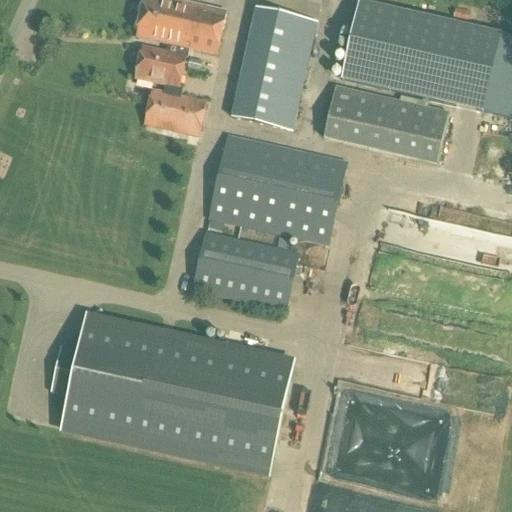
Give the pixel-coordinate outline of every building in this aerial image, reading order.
[(227,15),(161,0),(158,1),(145,0),(136,39),(168,46),(165,56),(143,51),(136,81),(165,87),(164,95),(152,93),(144,127),(198,139),(206,105),(176,98),(187,51),(217,57),(227,15)] [(511,38),(359,4),(341,83),(511,121),(511,38)] [(468,25),(470,14),(456,10),(453,21),(468,25)] [(293,134),(317,25),(257,12),(233,121),(293,134)] [(437,169),(450,115),(336,89),(324,143),(437,169)] [(328,249),(346,167),(228,140),(209,222),(328,249)] [(411,209),(431,210),(431,195),(411,195),(411,209)] [(286,314),(299,257),(207,236),(194,294),(286,314)] [(502,313),(505,302),(511,303),(511,284),(502,282),(495,311),(502,313)] [(51,395),(68,398),(42,511),(261,511),(294,367),(86,321),(79,354),(61,350),(51,395)] [(386,387),(387,385),(466,403),(473,373),(351,345),(343,377),(386,387)]
